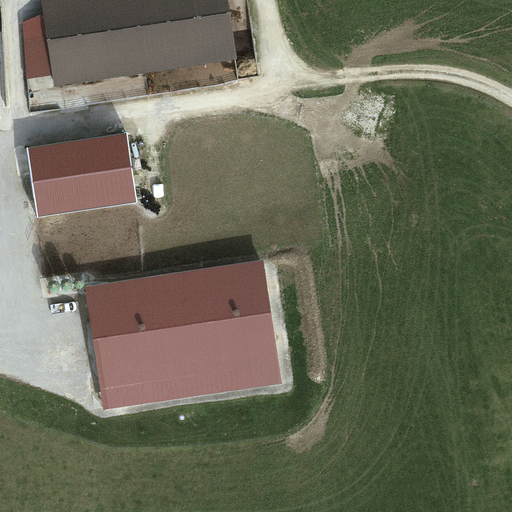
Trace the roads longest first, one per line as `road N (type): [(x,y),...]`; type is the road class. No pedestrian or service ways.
road 1 (residential): [(0,135),(302,81)]
road 2 (track): [(302,81),(435,66),(511,91)]
road 3 (track): [(15,0),(20,127)]
